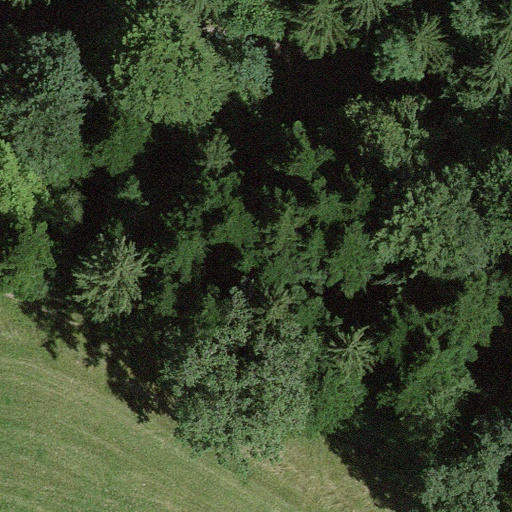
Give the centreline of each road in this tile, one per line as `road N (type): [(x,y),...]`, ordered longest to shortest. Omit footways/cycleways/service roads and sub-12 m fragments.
road 1 (track): [(0,22),(225,49),(511,128)]
road 2 (track): [(440,511),(48,342),(0,278)]
